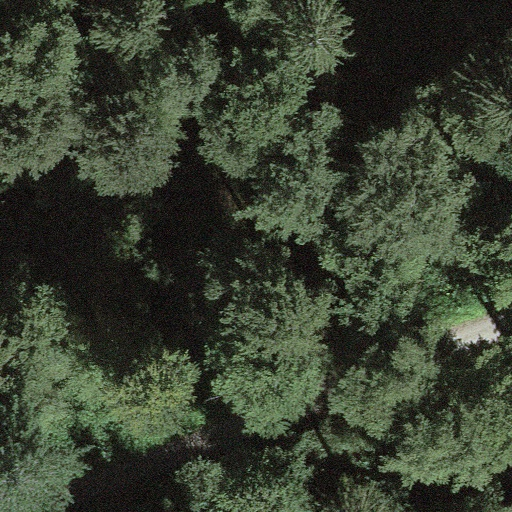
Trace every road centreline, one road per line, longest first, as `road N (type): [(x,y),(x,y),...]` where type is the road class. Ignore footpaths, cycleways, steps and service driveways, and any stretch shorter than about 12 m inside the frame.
road 1 (track): [(44,511),(511,333)]
road 2 (track): [(0,439),(138,429),(254,435)]
